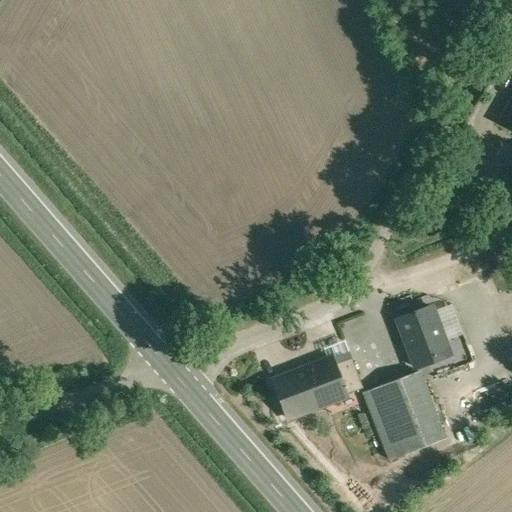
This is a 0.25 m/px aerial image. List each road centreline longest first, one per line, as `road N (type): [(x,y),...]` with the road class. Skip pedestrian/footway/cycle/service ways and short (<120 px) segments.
road 1 (unclassified): [(349,301),(511,28)]
road 2 (secondary): [(168,367),(0,175)]
road 3 (unclassified): [(349,301),(168,367)]
road 4 (secondary): [(294,511),(168,367)]
road 5 (unclassified): [(168,367),(0,425)]
road 6 (track): [(511,239),(349,301)]
